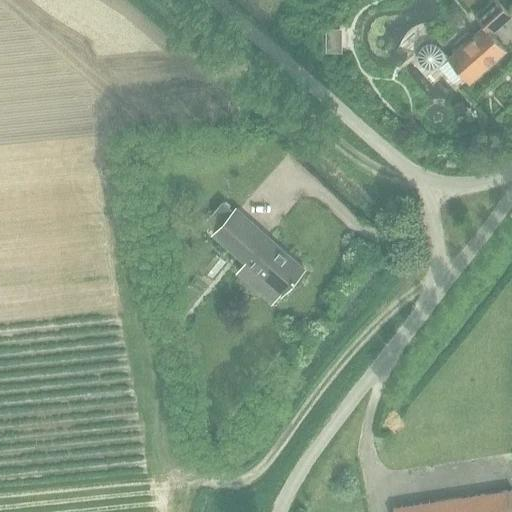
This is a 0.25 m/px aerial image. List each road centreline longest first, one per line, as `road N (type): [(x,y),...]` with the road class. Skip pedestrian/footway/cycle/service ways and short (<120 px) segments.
road 1 (unclassified): [(428,185),(212,0)]
road 2 (unclassified): [(279,511),(315,450),(443,286)]
